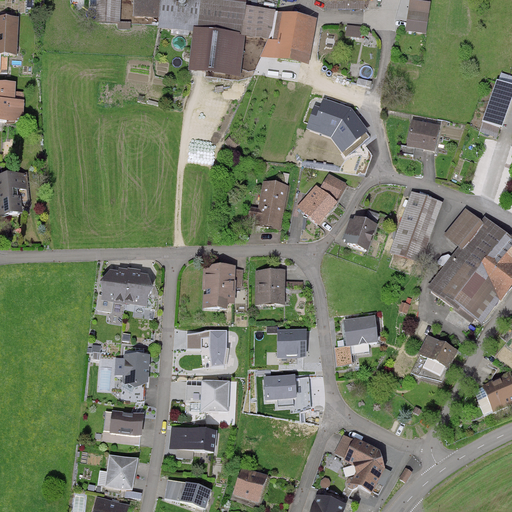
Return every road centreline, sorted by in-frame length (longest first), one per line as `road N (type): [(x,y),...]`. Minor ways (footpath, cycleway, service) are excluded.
road 1 (residential): [(145,511),(163,438),(176,253)]
road 2 (residential): [(309,261),(376,181),(420,184),(511,221)]
road 3 (residential): [(0,262),(176,253)]
road 4 (track): [(199,84),(176,253)]
road 5 (residential): [(511,308),(427,447)]
road 6 (unclassified): [(341,410),(309,261)]
road 7 (residential): [(176,253),(269,250),(309,261)]
road 8 (track): [(320,15),(317,69),(371,109)]
